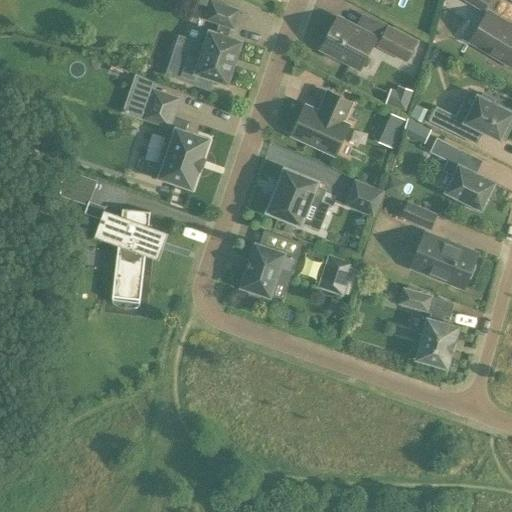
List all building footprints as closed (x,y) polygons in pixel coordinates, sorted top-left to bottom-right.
[(464,0),(483,11),(488,0),(464,0)] [(210,91),(214,79),(227,84),(241,42),(227,38),(231,28),(232,28),(238,11),(211,2),(206,19),(219,24),(216,34),(209,31),(205,45),(183,38),(170,77),(210,91)] [(511,27),(487,13),(470,41),(511,66),(511,27)] [(359,69),(375,38),(337,18),(321,49),(325,51),(324,53),(325,56),(333,61),(336,60),(337,57),(359,69)] [(416,42),(388,27),(378,47),(406,61),(416,42)] [(387,102),(406,109),(413,90),(394,83),(387,102)] [(153,89),(146,108),(163,114),(160,123),(175,129),(169,146),(164,144),(159,158),(164,160),(159,175),(158,175),(158,177),(160,178),(160,177),(192,189),(192,187),(197,171),(198,172),(199,167),(202,158),(202,159),(208,141),(209,139),(207,138),(206,139),(184,131),(187,121),(173,116),(179,99),(153,89)] [(305,106),(292,136),(335,155),(348,126),(342,123),(351,103),(327,92),(322,105),(323,106),(320,113),(305,106)] [(482,94),(481,97),(477,96),(470,110),(461,105),(455,117),(436,107),(429,121),(454,134),(460,121),(500,140),(501,137),(505,139),(511,127),(508,125),(511,116),(511,113),(493,103),(495,100),(482,94)] [(373,140),(393,148),(405,120),(385,111),(373,140)] [(445,192),(466,202),(464,206),(476,212),(478,208),(481,210),(495,183),(455,164),(461,151),(436,138),(429,152),(447,161),(442,171),(453,177),(445,192)] [(277,182),(271,197),(272,197),(267,212),(300,226),(311,199),(321,202),(326,190),(316,186),(318,182),(284,168),(278,183),(277,182)] [(343,205),(373,217),(384,191),(354,178),(343,205)] [(401,217),(430,230),(438,212),(408,200),(401,217)] [(140,299),(145,255),(152,258),(162,231),(148,226),(149,212),(122,209),(121,216),(104,210),(94,237),(118,245),(112,296),(140,299)] [(473,264),(476,255),(425,234),(412,267),(430,274),(429,276),(444,283),(445,280),(463,287),(467,279),(469,280),(472,276),(473,273),(475,269),(475,265),(473,264)] [(250,260),(246,272),(241,286),(240,288),(242,288),(247,289),(250,295),(258,298),(263,295),(268,297),(270,297),(270,296),(270,295),(283,299),(297,260),(284,255),(285,254),(283,253),(283,254),(257,245),(257,244),(255,244),(255,245),(255,246),(250,260)] [(352,264),(329,257),(324,274),(346,281),(352,264)] [(425,311),(427,312),(428,310),(427,310),(431,298),(432,297),(430,296),(405,289),(404,288),(403,290),(404,290),(400,302),(399,303),(401,304),(401,303),(425,311)] [(427,318),(427,320),(424,332),(423,332),(423,334),(420,344),(419,346),(420,346),(416,358),(415,360),(417,360),(446,368),(445,368),(447,369),(448,367),(447,367),(451,354),(451,355),(451,353),(454,343),(455,341),(454,341),(458,329),(459,327),(457,326),(457,327),(442,323),(444,315),(432,311),(430,319),(429,319),(427,318)]
